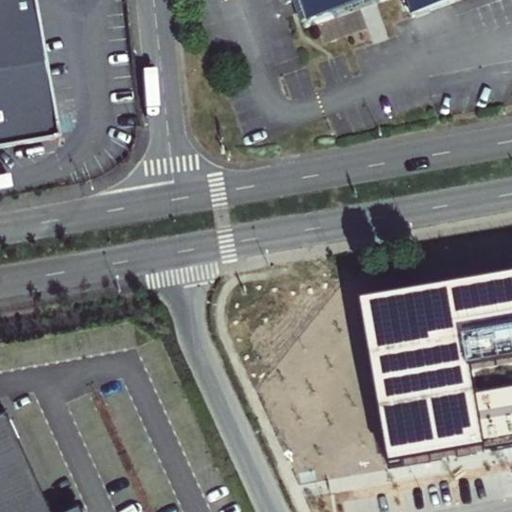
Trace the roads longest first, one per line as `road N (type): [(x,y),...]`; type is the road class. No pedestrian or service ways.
road 1 (tertiary): [(511,142),(172,201)]
road 2 (tertiary): [(176,252),(511,195)]
road 3 (unclassified): [(273,511),(197,342),(176,252)]
road 4 (residential): [(172,201),(153,0)]
road 5 (tertiary): [(0,284),(176,252)]
road 6 (tertiary): [(172,201),(0,231)]
